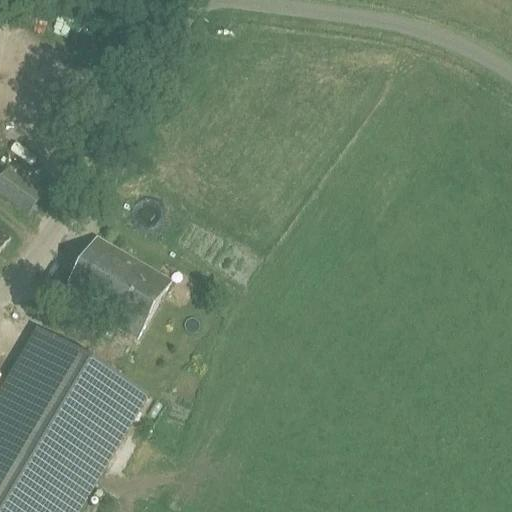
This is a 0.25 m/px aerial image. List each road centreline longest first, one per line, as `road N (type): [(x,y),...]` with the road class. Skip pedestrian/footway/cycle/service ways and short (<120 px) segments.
road 1 (unclassified): [(0,285),(198,2)]
road 2 (unclassified): [(198,2),(360,20),(424,36),(511,79)]
